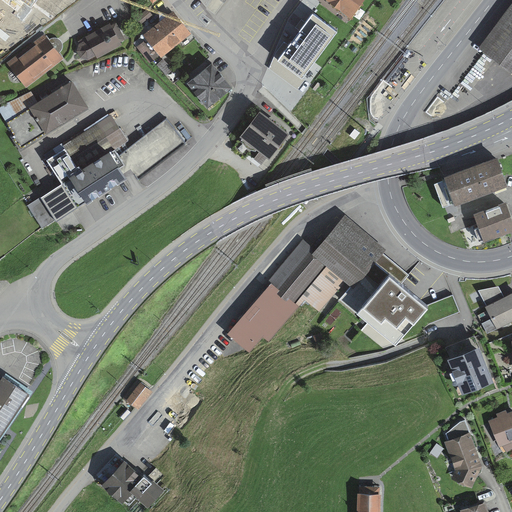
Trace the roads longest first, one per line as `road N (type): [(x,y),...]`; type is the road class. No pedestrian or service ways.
road 1 (primary): [(511,118),(224,224),(159,270),(90,353)]
road 2 (residential): [(388,185),(330,204),(286,236),(57,511)]
road 3 (residential): [(250,75),(224,121),(178,172),(50,266),(30,311)]
road 4 (residential): [(493,0),(406,112),(387,154),(388,185)]
road 5 (primary): [(90,353),(0,499)]
road 6 (residential): [(388,185),(404,223),(428,247),(467,261),(511,256)]
